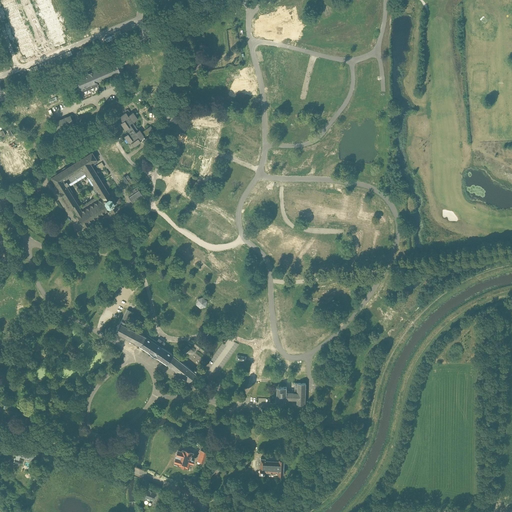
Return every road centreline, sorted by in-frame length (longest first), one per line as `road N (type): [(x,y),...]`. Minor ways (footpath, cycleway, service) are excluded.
road 1 (track): [(307,511),(344,479),(367,439),(393,352),(425,309),(478,275),(511,265)]
road 2 (track): [(353,511),(386,473),(404,392),(429,342),(464,311),(511,292)]
road 3 (residential): [(199,511),(157,479),(0,430)]
road 4 (residential): [(258,174),(376,189),(390,203),(398,232),(385,267)]
road 5 (unclassified): [(0,99),(160,31),(177,33)]
road 6 (residential): [(260,170),(208,149),(195,193),(239,222)]
road 7 (residential): [(18,68),(139,18),(136,0)]
road 8 (residential): [(155,177),(177,33)]
road 9 (residential): [(351,61),(350,93),(315,139),(266,146)]
road 10 (residential): [(233,338),(165,337),(143,277)]
road 11 (track): [(199,510),(236,499),(292,501),(317,477)]
road 12 (residential): [(385,267),(351,319),(300,357)]
road 13 (residential): [(207,401),(109,339)]
